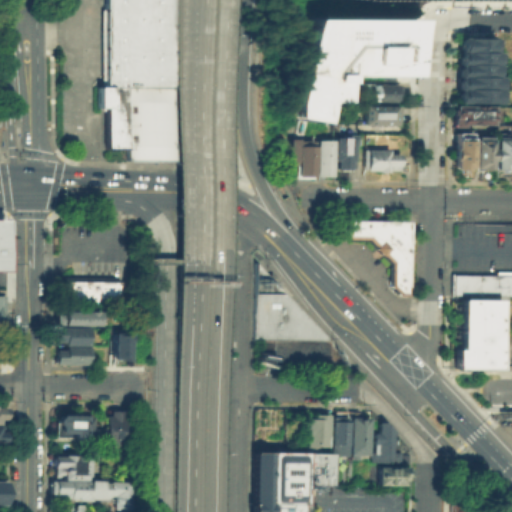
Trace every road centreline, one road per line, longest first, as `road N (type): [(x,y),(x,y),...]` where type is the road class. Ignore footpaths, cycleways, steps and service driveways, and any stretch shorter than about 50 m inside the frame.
road 1 (primary): [(268,239),(277,265),(511,511)]
road 2 (residential): [(434,25),(427,339),(412,364)]
road 3 (trunk): [(122,200),(156,220),(166,250),(162,511)]
road 4 (trunk): [(309,257),(268,199),(251,155),(249,0)]
road 5 (trunk): [(511,468),(335,285)]
road 6 (primary): [(196,262),(192,511)]
road 7 (primary): [(213,511),(217,270)]
road 8 (primary): [(204,30),(196,262)]
road 9 (tertiary): [(28,305),(25,511)]
road 10 (residential): [(308,196),(511,199)]
road 11 (tertiary): [(39,172),(34,0)]
road 12 (residential): [(238,386),(239,239),(248,221)]
road 13 (primary): [(217,270),(222,108)]
road 14 (trunk): [(175,193),(155,182),(39,172)]
road 15 (tertiary): [(14,42),(26,171)]
road 16 (residential): [(125,386),(0,384)]
road 17 (residential): [(236,511),(238,386)]
road 18 (residential): [(238,386),(359,390)]
